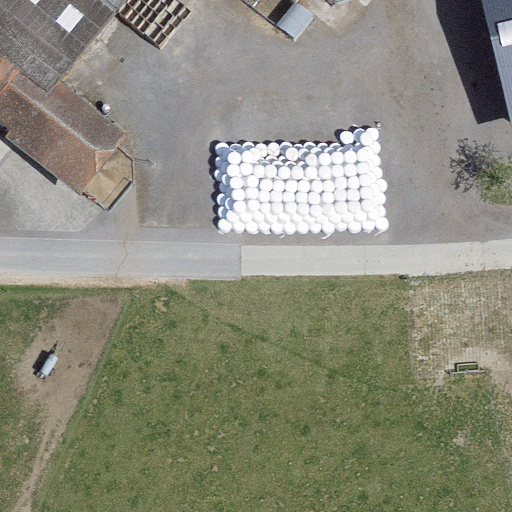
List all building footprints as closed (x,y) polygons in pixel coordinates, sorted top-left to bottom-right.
[(141,0),(0,0),(0,35),(68,87),(141,0)] [(152,0),(145,13),(178,34),(200,0),(152,0)] [(511,0),(486,0),(511,107),(511,0)] [(0,142),(91,216),(152,151),(68,87),(0,35),(0,142)] [(234,144),(236,225),(319,224),(318,200),(379,199),(378,142),(234,144)]
